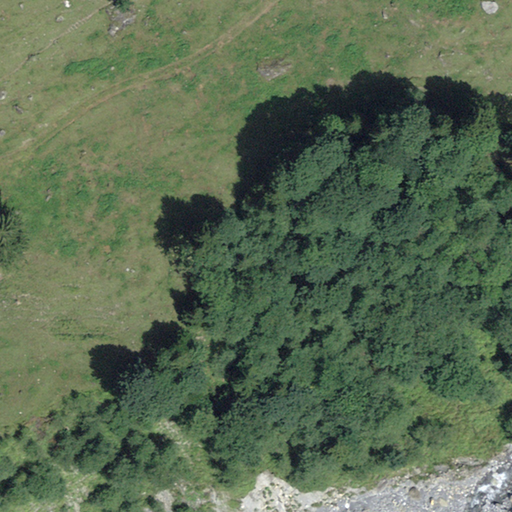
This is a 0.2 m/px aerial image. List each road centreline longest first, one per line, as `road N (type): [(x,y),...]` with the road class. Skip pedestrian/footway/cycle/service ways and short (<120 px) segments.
road 1 (track): [(0,160),(128,81),(210,48),(271,0)]
road 2 (track): [(511,42),(470,47),(437,36),(405,0)]
